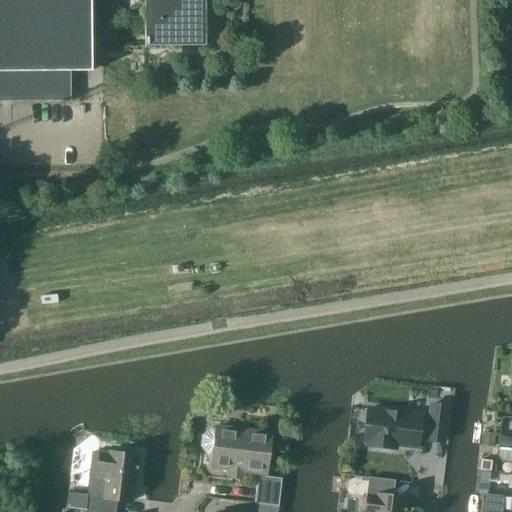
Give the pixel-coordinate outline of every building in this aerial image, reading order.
[(0,0),(0,101),(1,102),(1,97),(11,97),(11,102),(71,101),(70,71),(91,71),(90,0),(0,0)] [(144,0),(145,46),(205,45),(204,0),(144,0)] [(442,442),(446,406),(431,404),(429,417),(419,416),(419,415),(368,409),(364,441),(366,441),(366,445),(384,447),(384,443),(415,447),(416,438),(426,439),(426,440),(442,442)] [(202,434),(201,446),(208,455),(213,455),(211,466),(231,468),(231,471),(239,472),(240,469),(257,471),(253,503),(277,506),(281,478),(263,476),(264,468),(266,468),(269,437),(243,434),(244,431),(216,428),(211,427),(202,434)] [(498,446),(511,447),(511,437),(499,436),(498,446)] [(85,510),(102,511),(115,511),(116,499),(131,501),(137,456),(108,452),(108,454),(100,453),(98,471),(106,472),(103,490),(88,488),(85,510)] [(402,511),(404,498),(394,496),(396,481),(370,478),(367,495),(365,511),(402,511)] [(500,511),(502,496),(484,494),(481,511),(500,511)]
